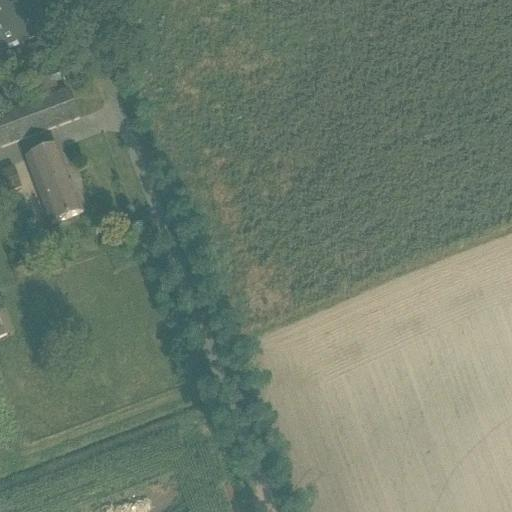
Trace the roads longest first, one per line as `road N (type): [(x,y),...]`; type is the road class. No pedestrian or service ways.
road 1 (track): [(229,397),(74,0)]
road 2 (unclassified): [(273,511),(229,397)]
